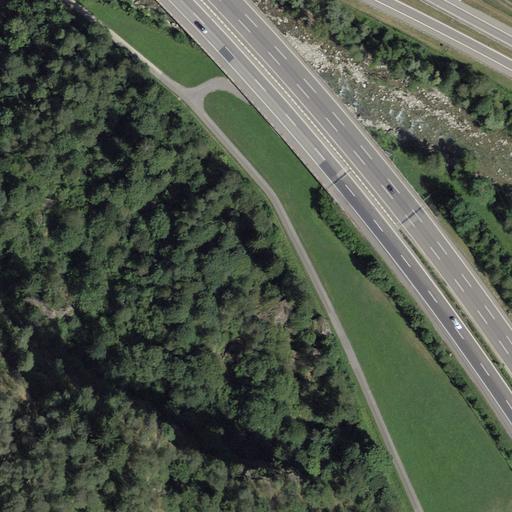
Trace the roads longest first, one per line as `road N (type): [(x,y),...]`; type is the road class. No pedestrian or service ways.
road 1 (motorway): [(180,0),(373,219),(511,409)]
road 2 (motorway): [(511,351),(353,143),(225,0)]
road 3 (motorway): [(383,0),(511,66)]
